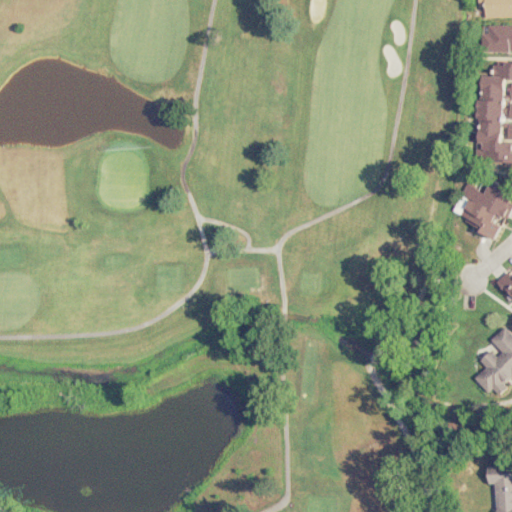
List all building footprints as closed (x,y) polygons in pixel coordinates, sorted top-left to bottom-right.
[(486,17),(511,16),(511,0),(482,0),(483,6),(486,6),(486,17)] [(511,24),(487,25),(488,51),(511,50),(511,24)] [(507,78),(511,78),(511,62),(495,62),(495,75),(484,75),(483,98),(481,98),(479,150),(486,151),(486,162),(511,163),(511,141),(504,142),(507,78)] [(498,238),(504,224),(496,221),(499,214),(507,217),(511,202),(511,188),(492,181),(488,192),(467,184),(456,214),(481,223),(478,231),(498,238)] [(511,273),(511,272),(502,278),(511,293),(511,273)] [(511,378),(511,330),(507,326),(491,341),(496,347),(483,360),(489,367),(477,378),(491,393),(496,388),(502,394),(510,387),(507,383),(511,378)] [(511,511),(511,464),(490,465),(490,482),(498,482),(498,511),(511,511)]
